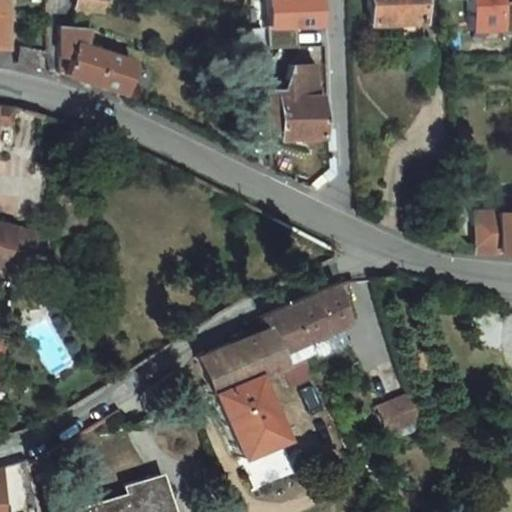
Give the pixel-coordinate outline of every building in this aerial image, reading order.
[(0,0),(0,50),(10,51),(10,0),(0,0)] [(78,0),(75,26),(62,25),(61,55),(71,58),(64,77),(73,79),(125,88),(134,62),(85,45),(90,28),(93,9),(107,12),(108,0),(78,0)] [(274,0),(275,27),(272,27),(273,50),(302,49),(301,26),(323,26),(321,0),(274,0)] [(370,0),(372,44),(421,43),(420,0),(370,0)] [(511,19),(499,20),(497,0),(445,0),(446,18),(468,17),(470,47),(501,46),(501,52),(511,51),(511,19)] [(45,72),(45,54),(19,48),(16,65),(45,72)] [(258,110),(247,110),(248,142),(272,151),(272,159),(305,170),(309,155),(315,155),(315,142),(322,142),(322,119),(315,119),(315,115),(309,115),(308,84),(286,84),(278,109),(258,110)] [(0,130),(4,132),(6,112),(0,111),(0,278),(17,285),(21,262),(37,268),(43,235),(0,217),(0,130)] [(511,196),(505,196),(505,212),(479,212),(480,256),(511,255),(511,196)] [(277,339),(282,350),(297,392),(321,382),(317,369),(356,353),(341,312),(277,339)] [(372,319),(354,327),(363,348),(381,340),(372,319)] [(212,385),(226,421),(267,405),(296,393),(297,392),(282,350),(212,385)] [(297,392),(296,393),(305,415),(330,405),(321,382),(297,392)] [(267,405),(226,421),(250,483),(292,467),(267,405)] [(428,423),(390,437),(399,466),(435,452),(428,423)] [(0,511),(9,511),(7,468),(0,468),(0,511)] [(173,511),(165,484),(75,511),(74,511),(173,511)]
